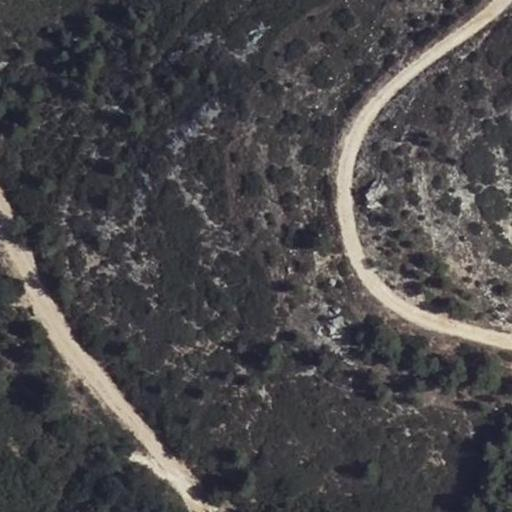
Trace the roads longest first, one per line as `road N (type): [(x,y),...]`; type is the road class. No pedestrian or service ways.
road 1 (track): [(511,344),(404,318),(363,280),(344,222),(348,155),(381,92),(511,0)]
road 2 (track): [(0,232),(33,305),(183,511)]
